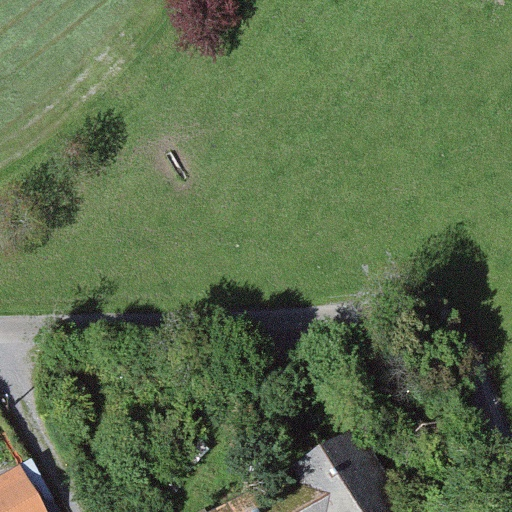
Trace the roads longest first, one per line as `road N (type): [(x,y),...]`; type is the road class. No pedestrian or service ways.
road 1 (unclassified): [(511,461),(449,327),(384,310),(242,325),(0,333)]
road 2 (track): [(151,0),(0,154)]
